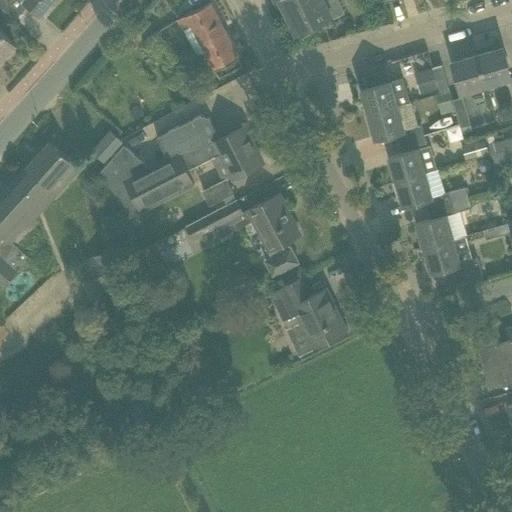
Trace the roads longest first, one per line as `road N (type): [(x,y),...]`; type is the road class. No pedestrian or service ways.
road 1 (unclassified): [(403,319),(279,76)]
road 2 (residential): [(279,76),(511,9)]
road 3 (unclassified): [(500,511),(403,319)]
road 4 (tertiary): [(0,138),(127,0)]
